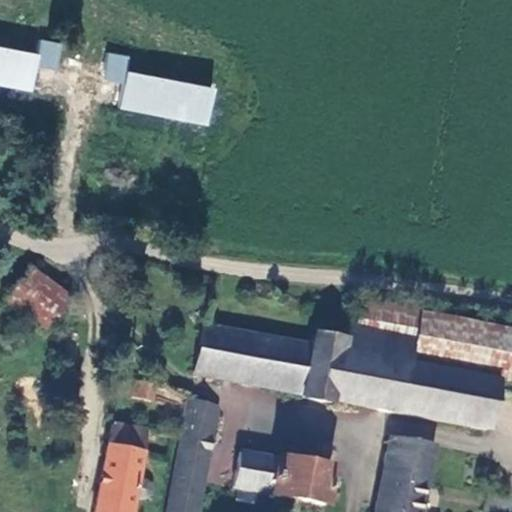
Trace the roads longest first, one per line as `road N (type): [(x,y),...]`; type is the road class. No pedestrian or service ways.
road 1 (track): [(511,305),(217,266),(118,242),(37,246),(0,232)]
road 2 (unknown): [(359,511),(361,457),(344,435),(270,413)]
